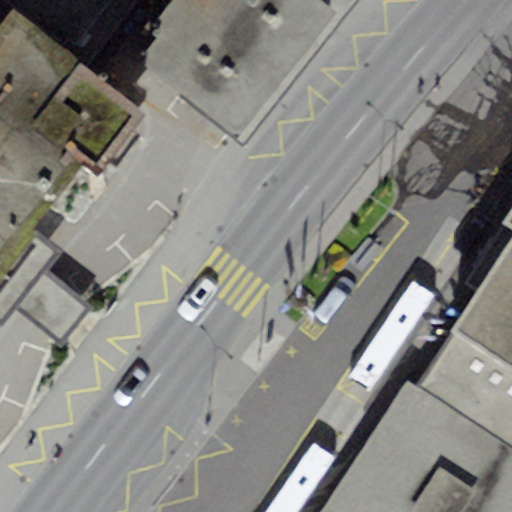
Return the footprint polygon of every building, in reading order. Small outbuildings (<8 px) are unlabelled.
[(236,137),(335,13),(319,0),(169,0),(155,18),(164,25),(137,58),(236,137)] [(146,115),(12,9),(0,24),(0,323),(57,252),(29,230),(80,165),(96,177),(146,115)] [(511,228),(511,239),(453,329),(511,367),(511,209),(504,223),(511,228)] [(438,352),(417,385),(511,447),(511,367),(453,329),(438,352)] [(486,511),(511,473),(511,447),(417,385),(407,379),(321,511),(486,511)] [(511,511),(511,473),(486,511),(511,511)]
